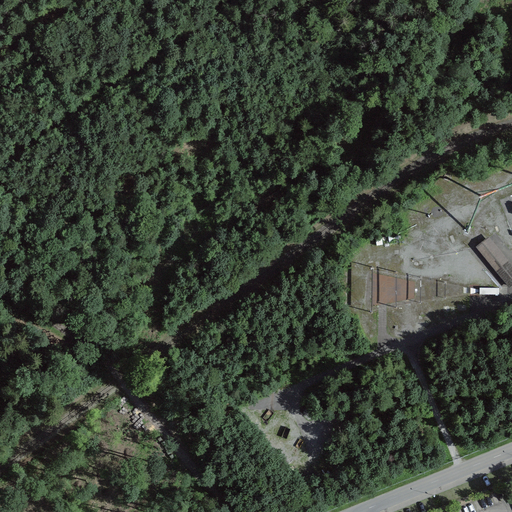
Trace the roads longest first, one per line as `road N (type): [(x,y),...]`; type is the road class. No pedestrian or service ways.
road 1 (track): [(237,511),(198,478),(93,351),(0,292)]
road 2 (residential): [(356,511),(511,449)]
